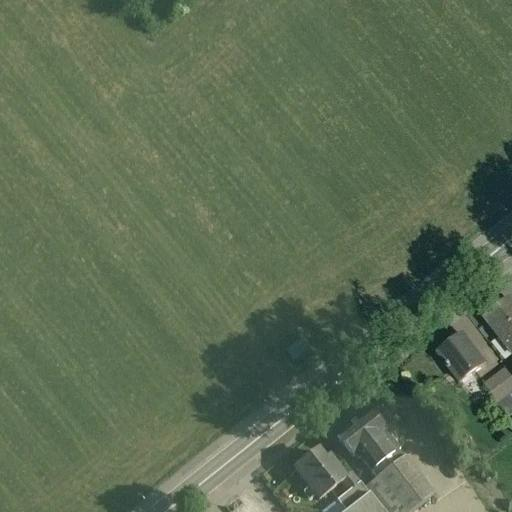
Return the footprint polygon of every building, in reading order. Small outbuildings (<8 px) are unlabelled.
[(485,322),(511,355),(511,305),(510,303),(485,322)] [(482,367),(462,340),(439,358),(460,384),(482,367)] [(307,352),(302,345),(300,346),(288,356),(293,363),(307,352)] [(511,392),(511,382),(504,371),(484,386),(496,403),(511,392)] [(369,413),(337,439),(353,459),(355,457),(358,461),(360,460),(377,481),(378,480),(403,460),(398,453),(400,452),(383,430),(384,423),(377,415),(370,414),(369,413)] [(325,463),(317,453),(294,472),(318,502),(340,485),(347,494),(336,503),(343,511),(380,511),(364,491),(359,485),(359,486),(351,476),(345,480),(329,460),(325,463)] [(378,480),(377,481),(364,491),(380,511),(414,511),(434,497),(403,460),(378,480)]
